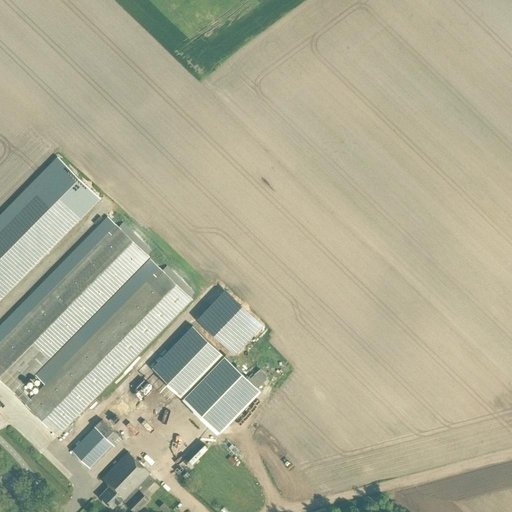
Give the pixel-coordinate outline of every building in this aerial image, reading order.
[(57,157),(0,214),(0,299),(100,198),(57,157)] [(106,216),(0,324),(0,378),(59,436),(191,299),(190,298),(162,271),(158,268),(149,258),(35,375),(45,384),(31,399),(23,392),(25,389),(22,386),(148,257),(148,256),(147,256),(146,255),(119,228),(116,225),(114,224),(106,216)] [(214,310),(207,339),(234,345),(237,335),(232,334),(233,328),(230,327),(233,315),(214,310)] [(161,357),(157,361),(159,362),(159,361),(218,419),(253,384),(225,356),(194,326),(162,358),(161,357)] [(159,362),(111,412),(128,429),(133,433),(146,419),(188,461),(223,425),(159,361),(159,362)] [(114,443),(128,429),(111,412),(96,426),(74,450),(92,467),(114,444),(114,443)] [(111,487),(100,497),(104,501),(103,503),(107,507),(109,505),(113,510),(118,505),(122,500),(134,511),(138,511),(140,510),(150,499),(143,493),(137,487),(150,474),(127,452),(102,479),(111,487)] [(234,487),(240,482),(235,477),(229,481),(234,487)] [(164,503),(159,507),(164,511),(169,511),(171,510),(164,503)]
